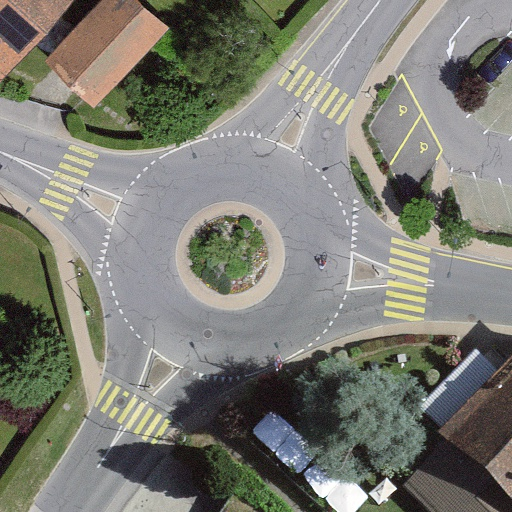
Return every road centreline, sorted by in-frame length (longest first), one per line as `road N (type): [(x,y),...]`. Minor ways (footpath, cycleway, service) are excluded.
road 1 (tertiary): [(73,511),(184,331)]
road 2 (tertiary): [(278,170),(316,88),(379,0)]
road 3 (tertiary): [(184,331),(210,343),(265,342),(310,310),(328,261)]
road 4 (tertiary): [(328,261),(511,283)]
road 5 (tertiary): [(0,154),(151,215)]
road 6 (tertiary): [(278,170),(219,162),(167,190),(151,215)]
road 7 (tertiary): [(151,215),(144,267),(165,314),(184,331)]
